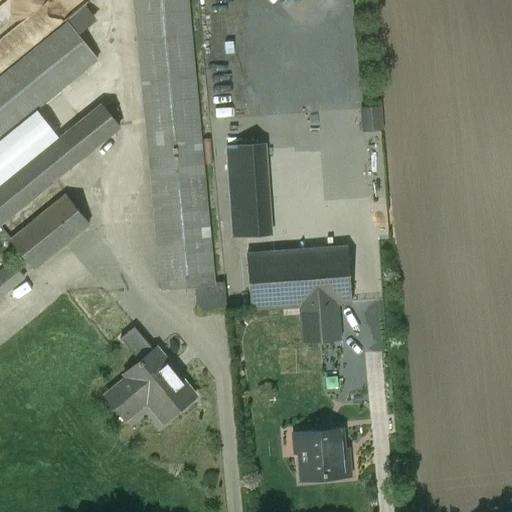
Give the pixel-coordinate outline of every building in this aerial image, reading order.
[(188,0),(132,0),(159,291),(193,287),(193,284),(215,282),(188,0)] [(66,25),(0,77),(0,137),(95,63),(66,25)] [(104,100),(0,186),(0,219),(120,120),(104,100)] [(363,131),(383,130),(381,105),(361,106),(363,131)] [(262,146),(230,148),(235,209),(267,206),(262,146)] [(65,194),(11,240),(32,264),(85,219),(65,194)] [(267,206),(235,209),(237,235),(269,232),(267,206)] [(347,247),(245,254),(249,307),(301,303),(336,301),(351,300),(347,247)] [(0,291),(22,272),(10,258),(0,266),(0,291)] [(215,282),(193,284),(193,287),(196,312),(227,309),(224,281),(215,282)] [(336,301),(301,303),(304,341),(339,338),(336,301)] [(194,397),(154,348),(152,350),(133,327),(119,338),(138,361),(123,373),(127,377),(104,396),(123,420),(147,400),(164,421),(194,397)] [(341,430),(299,433),(303,479),(350,475),(348,457),(343,458),(341,430)]
